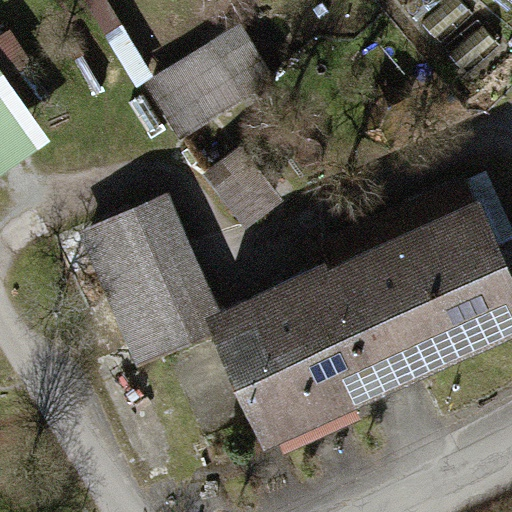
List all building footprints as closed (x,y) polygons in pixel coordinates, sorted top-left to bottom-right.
[(151,74),(185,129),(282,70),(248,15),(151,74)] [(74,138),(0,33),(0,174),(7,185),(74,138)] [(254,142),(214,174),(254,225),(295,193),(254,142)] [(224,303),(234,325),(282,429),(511,322),(511,230),(489,181),(224,303)] [(234,325),(224,303),(172,192),(83,233),(144,366),(234,325)]
